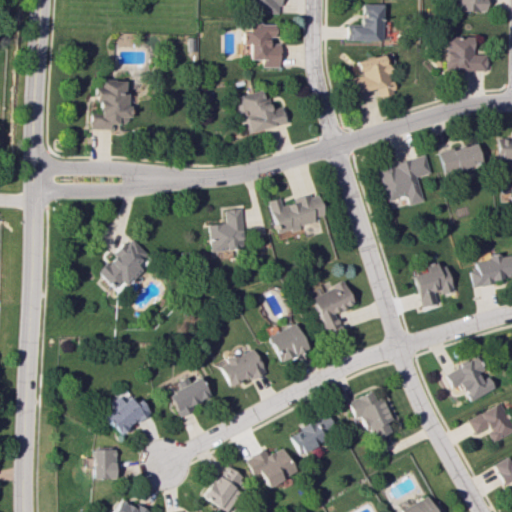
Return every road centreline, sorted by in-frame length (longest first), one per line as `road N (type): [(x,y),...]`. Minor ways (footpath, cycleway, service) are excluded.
road 1 (residential): [(480,511),(408,385),(311,76),(309,0)]
road 2 (residential): [(36,0),(21,511)]
road 3 (residential): [(157,466),(348,364),(511,314)]
road 4 (residential): [(511,101),(451,108),(203,179)]
road 5 (residential): [(29,192),(124,191),(203,179)]
road 6 (residential): [(203,179),(30,165)]
